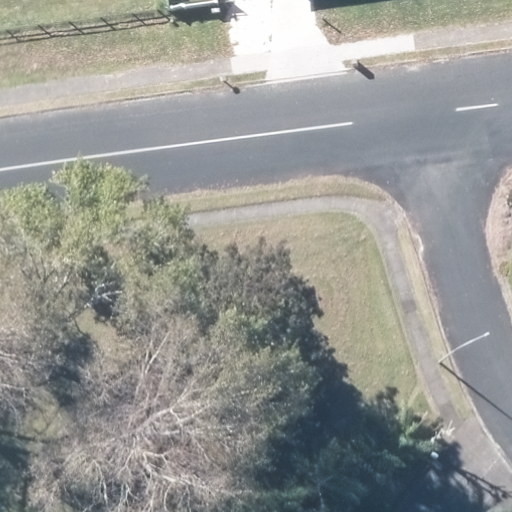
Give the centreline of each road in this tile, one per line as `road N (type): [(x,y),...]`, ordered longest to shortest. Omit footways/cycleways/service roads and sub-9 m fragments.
road 1 (tertiary): [(413,112),(0,170)]
road 2 (residential): [(511,406),(480,341),(413,112)]
